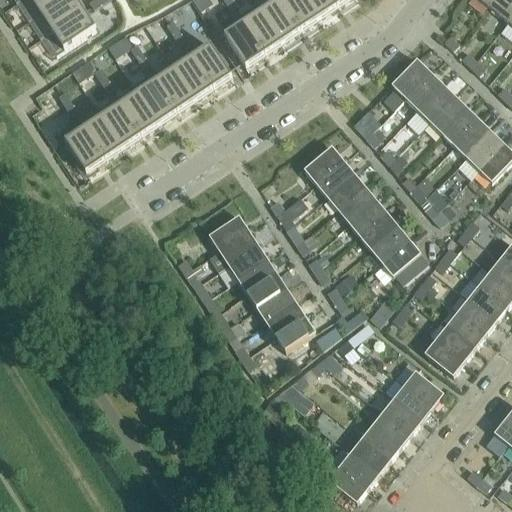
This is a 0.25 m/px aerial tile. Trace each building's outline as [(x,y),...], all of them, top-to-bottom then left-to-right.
[(31,0),(21,7),(33,25),(70,0),(31,0)] [(74,0),(70,0),(33,25),(45,43),(85,16),(74,0)] [(102,0),(100,1),(105,8),(115,2),(113,0),(102,0)] [(275,0),(280,6),(281,5),(302,38),(320,26),(302,0),(275,0)] [(302,0),(320,26),(338,14),(328,0),(302,0)] [(328,0),(338,14),(357,2),(355,0),(328,0)] [(473,0),(489,13),(499,0),(473,0)] [(509,28),(511,24),(511,0),(499,0),(489,13),(509,28)] [(100,1),(90,8),(92,12),(95,15),(105,8),(100,1)] [(232,2),(225,7),(232,17),(239,12),(232,2)] [(264,17),(263,17),(284,50),(302,38),(281,5),(280,6),(264,17)] [(258,9),(240,21),(266,62),(284,50),(263,17),(264,17),(258,9)] [(85,16),(45,43),(58,62),(98,35),(85,16)] [(240,21),(220,34),(247,74),(266,62),(240,21)] [(174,26),(167,31),(173,41),(180,37),(174,26)] [(180,37),(173,41),(180,51),(187,47),(180,37)] [(461,50),(452,41),(445,47),(455,57),(461,50)] [(135,52),(131,54),(138,64),(145,60),(138,50),(135,52)] [(194,63),(193,63),(215,96),(234,83),(212,51),(194,63)] [(188,55),(170,67),(197,108),(215,96),(193,63),(194,63),(189,55),(188,55)] [(477,65),(468,57),(461,63),(470,72),(477,65)] [(145,60),(138,64),(144,75),(148,72),(151,70),(145,60)] [(486,74),(477,65),(470,72),(479,81),(486,74)] [(406,104),(431,79),(418,66),(393,92),(406,104)] [(170,67),(152,79),(179,120),(197,108),(170,67)] [(97,74),(94,77),(100,87),(107,82),(100,72),(97,74)] [(134,91),(133,92),(138,100),(139,99),(161,132),(179,120),(152,79),(134,91)] [(418,116),(443,91),(431,79),(406,104),(418,116)] [(107,82),(100,87),(107,97),(110,94),(114,92),(107,82)] [(431,128),(456,103),(443,91),(418,116),(431,128)] [(511,101),(511,100),(504,92),(497,99),(507,108),(511,101)] [(60,96),(57,99),(63,109),(70,104),(64,94),(60,96)] [(122,111),(121,111),(143,144),(161,132),(139,99),(138,100),(122,111)] [(116,103),(98,115),(125,156),(143,144),(121,111),(122,111),(117,103),(116,103)] [(443,140),(468,115),(456,103),(431,128),(443,140)] [(70,104),(63,109),(70,119),(74,116),(77,114),(70,104)] [(98,115),(80,127),(107,167),(125,156),(98,115)] [(455,152),(480,127),(468,115),(443,140),(455,152)] [(366,125),(358,133),(367,143),(373,138),(380,130),(371,120),(366,125)] [(80,127),(61,139),(90,183),(97,178),(95,175),(107,167),(80,127)] [(467,164),(493,139),(480,127),(455,152),(467,164)] [(373,138),(367,143),(375,153),(382,147),(373,138)] [(480,176),(505,151),(493,139),(467,164),(480,176)] [(493,189),(511,168),(511,157),(505,151),(480,176),(493,189)] [(317,190),(345,167),(333,154),(306,177),(317,190)] [(396,164),(388,155),(382,161),(389,170),(396,164)] [(404,174),(396,164),(389,170),(397,180),(404,174)] [(328,203),(356,180),(345,167),(317,190),(328,203)] [(339,217),(367,194),(356,180),(328,203),(339,217)] [(418,191),(410,182),(403,187),(411,196),(418,191)] [(426,200),(418,191),(411,196),(419,206),(426,200)] [(350,230),(378,207),(367,194),(339,217),(350,230)] [(508,215),(511,210),(511,202),(509,200),(501,210),(508,215)] [(285,216),(279,207),(272,212),(278,221),(285,216)] [(361,243),(389,220),(378,207),(350,230),(361,243)] [(440,218),(432,209),(425,214),(433,223),(440,218)] [(289,213),(285,216),(278,221),(285,232),(292,227),(296,224),(289,213)] [(450,213),(443,218),(450,225),(456,220),(450,213)] [(448,227),(440,218),(433,223),(441,233),(448,227)] [(372,256),(400,233),(389,220),(361,243),(372,256)] [(220,258),(250,238),(241,223),(210,243),(220,258)] [(471,242),(480,232),(473,227),(465,237),(471,242)] [(383,270),(411,247),(400,233),(372,256),(383,270)] [(304,245),(298,236),(291,241),(297,250),(304,245)] [(464,251),(471,242),(465,237),(458,246),(464,251)] [(230,272),(260,252),(250,238),(220,258),(230,272)] [(311,241),(305,246),(309,252),(316,248),(311,241)] [(305,246),(304,245),(297,250),(304,261),(311,256),(309,252),(305,246)] [(396,282),(422,260),(411,247),(383,270),(394,283),(396,282)] [(230,272),(219,279),(228,294),(239,286),(269,267),(260,252),(230,272)] [(511,252),(501,265),(511,274),(511,252)] [(450,269),(458,259),(451,254),(443,264),(450,269)] [(422,260),(396,282),(404,291),(430,270),(422,260)] [(323,261),(317,265),(322,272),(328,268),(323,261)] [(443,278),(450,269),(443,264),(436,272),(443,278)] [(193,275),(186,265),(179,270),(186,280),(193,275)] [(317,265),(310,270),(316,279),(323,274),(322,272),(317,265)] [(511,274),(501,265),(490,279),(511,296),(511,274)] [(249,301),(279,281),(269,267),(239,286),(249,301)] [(330,285),(323,274),(316,279),(323,289),(330,285)] [(200,285),(193,275),(186,280),(192,290),(200,285)] [(511,310),(511,296),(490,279),(480,292),(508,315),(511,310)] [(352,280),(336,292),(343,301),(359,289),(352,280)] [(258,315),(288,295),(279,281),(249,301),(258,315)] [(429,296),(437,286),(430,281),(422,291),(429,296)] [(422,305),(429,296),(422,291),(415,299),(422,305)] [(508,315),(480,292),(469,306),(497,328),(508,315)] [(212,304),(206,294),(198,299),(205,309),(212,304)] [(343,303),(336,294),(329,298),(335,308),(343,303)] [(268,330),(298,310),(288,295),(258,315),(268,330)] [(349,313),(343,303),(335,308),(342,318),(349,313)] [(219,314),(212,304),(205,309),(212,319),(219,314)] [(497,328),(469,306),(458,319),(487,342),(497,328)] [(408,323),(415,313),(408,308),(401,317),(408,323)] [(277,344),(307,324),(298,310),(268,330),(277,344)] [(401,332),(408,323),(401,317),(394,326),(401,332)] [(487,342),(458,319),(448,333),(476,355),(487,342)] [(231,333),(225,323),(217,327),(224,338),(231,333)] [(287,359),(317,339),(307,324),(277,344),(287,359)] [(238,343),(231,333),(224,338),(231,348),(238,343)] [(336,333),(317,347),(324,356),(343,342),(336,333)] [(476,355),(448,333),(437,346),(465,369),(476,355)] [(363,345),(358,338),(350,345),(355,352),(363,345)] [(345,360),(355,352),(350,345),(339,353),(345,360)] [(465,369),(437,346),(426,360),(454,383),(465,369)] [(250,362),(244,351),(236,356),(243,366),(250,362)] [(327,374),(336,366),(331,359),(321,367),(327,374)] [(257,372),(250,362),(243,366),(249,377),(257,372)] [(318,381),(327,374),(321,367),(312,374),(318,381)] [(445,401),(417,378),(419,375),(410,368),(396,385),(406,392),(434,415),(445,401)] [(299,396),(309,388),(304,381),(294,389),(299,396)] [(299,396),(294,389),(285,396),(290,402),(299,396)] [(434,415),(406,392),(395,406),(423,428),(434,415)] [(274,419),(281,409),(274,404),(267,414),(274,419)] [(423,428),(395,406),(384,419),(412,442),(423,428)] [(412,442),(384,419),(373,433),(402,455),(412,442)] [(509,451),(511,448),(511,419),(496,440),(509,451)] [(293,433),(283,425),(278,432),(287,440),(293,433)] [(402,455),(373,433),(363,446),(391,469),(402,455)] [(391,469),(363,446),(352,460),(380,482),(391,469)] [(380,482),(352,460),(341,473),(369,496),(380,482)] [(369,496),(341,473),(330,487),(358,510),(369,496)] [(483,484),(473,477),(468,484),(477,491),(483,484)] [(492,492),(483,484),(477,491),(486,499),(492,492)] [(511,503),(511,500),(504,494),(499,501),(508,508),(511,503)]
